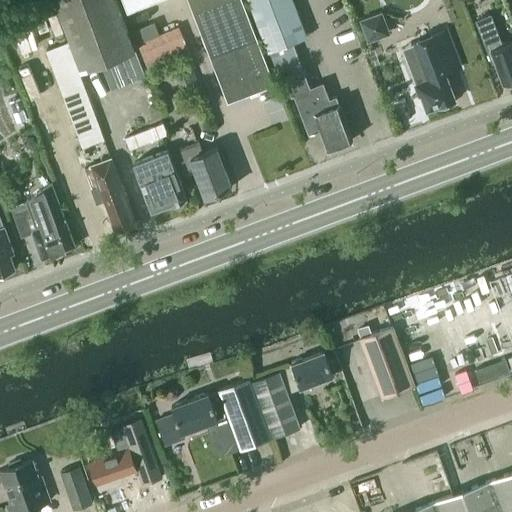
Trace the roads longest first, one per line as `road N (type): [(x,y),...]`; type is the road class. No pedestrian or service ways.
road 1 (secondary): [(0,332),(511,142)]
road 2 (unclassified): [(201,511),(511,396)]
